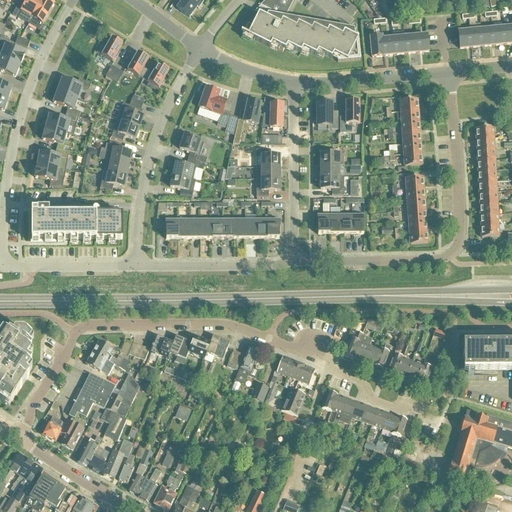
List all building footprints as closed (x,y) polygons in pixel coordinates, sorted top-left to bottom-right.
[(0,0),(0,9),(4,12),(10,0),(12,0),(13,0),(12,0),(0,0)] [(28,26),(43,0),(42,1),(40,0),(28,0),(24,9),(18,5),(12,17),(28,26)] [(54,7),(43,0),(28,26),(39,32),(54,7)] [(179,0),(183,3),(177,11),(189,20),(196,10),(198,11),(203,4),(202,3),(202,2),(199,0),(179,0)] [(262,17),(259,16),(247,38),(255,42),(270,49),(272,44),(278,47),(278,48),(285,52),(288,47),(294,50),(293,51),(301,55),(303,50),(309,53),(308,54),(316,58),(319,53),(325,56),(324,57),(331,60),(334,55),(340,58),(337,64),(360,62),(358,37),(352,38),(344,34),(342,38),(328,31),(326,35),(313,28),(311,32),(298,25),(296,29),(283,23),(294,0),(267,0),(260,7),(265,10),(262,17)] [(349,0),(360,9),(364,4),(359,0),(349,0)] [(472,0),(471,0),(473,9),(479,7),(477,0),(472,0)] [(498,8),(496,0),(488,0),(490,10),(498,8)] [(379,6),(386,19),(393,15),(386,2),(379,6)] [(100,32),(88,26),(77,44),(79,45),(75,52),(87,59),(91,52),(89,51),(100,32)] [(511,29),(503,30),(505,47),(511,46),(511,29)] [(503,30),(492,31),(494,48),(505,47),(503,30)] [(492,31),(481,32),(482,49),(494,48),(492,31)] [(481,32),(470,33),(471,50),(482,49),(481,32)] [(470,33),(458,34),(460,51),(471,50),(470,33)] [(426,37),(415,38),(417,55),(428,54),(426,37)] [(415,38),(404,39),(405,56),(417,55),(415,38)] [(17,39),(15,46),(27,50),(29,44),(17,39)] [(383,58),(382,41),(381,39),(370,40),(372,59),(383,58)] [(404,39),(393,40),(394,57),(405,56),(404,39)] [(12,45),(0,40),(0,46),(5,48),(0,60),(20,68),(24,56),(10,50),(12,45)] [(122,46),(111,40),(106,49),(101,46),(96,55),(101,58),(112,64),(122,46)] [(393,40),(382,41),(383,58),(394,57),(393,40)] [(127,72),(143,81),(148,73),(143,70),(148,61),(137,55),(127,72)] [(20,68),(0,60),(0,59),(0,75),(1,73),(15,79),(20,68)] [(148,73),(143,81),(158,91),(169,73),(158,66),(152,75),(148,73)] [(105,78),(111,82),(117,71),(111,68),(105,78)] [(117,71),(111,82),(117,85),(123,75),(117,71)] [(62,82),(58,93),(77,101),(82,89),(89,92),(91,86),(79,81),(77,87),(62,82)] [(0,99),(8,102),(11,90),(0,86),(0,99)] [(220,118),(217,127),(225,130),(230,115),(223,113),(226,104),(217,101),(219,95),(206,91),(199,111),(220,118)] [(77,101),(58,93),(53,105),(68,110),(66,116),(78,120),(80,115),(73,112),(77,101)] [(131,101),(129,108),(134,109),(141,112),(143,105),(131,101)] [(257,115),(259,106),(248,103),(245,118),(239,116),(232,147),(239,147),(242,133),(248,134),(249,126),(256,128),(259,116),(257,115)] [(359,104),(345,104),(345,119),(339,119),(339,135),(351,135),(351,126),(359,126),(359,104)] [(123,105),(117,122),(139,130),(143,119),(132,115),(134,109),(129,108),(123,105)] [(263,116),(262,129),(270,130),(282,131),(283,107),(279,107),(280,105),(274,105),(274,107),(270,107),(270,117),(263,116)] [(331,106),(317,106),(317,128),(328,128),(328,132),(338,132),(338,114),(331,114),(331,106)] [(64,122),(49,118),(46,130),(66,136),(68,129),(75,131),(78,120),(66,116),(64,122)] [(139,130),(117,122),(111,139),(122,143),(124,138),(135,141),(139,130)] [(422,126),(401,128),(402,142),(423,140),(422,126)] [(490,128),(468,130),(470,144),(491,141),(490,128)] [(66,136),(46,130),(42,142),(57,146),(56,152),(68,155),(71,144),(64,142),(66,136)] [(262,135),(262,144),(286,144),(286,136),(262,135)] [(204,145),(199,144),(201,140),(190,136),(188,140),(184,138),(179,151),(190,155),(187,162),(199,165),(204,167),(207,161),(199,158),(204,145)] [(423,140),(402,142),(403,154),(424,153),(423,140)] [(471,155),(468,156),(468,157),(492,154),(491,141),(470,144),(471,155)] [(109,145),(106,162),(129,167),(131,155),(120,153),(121,147),(109,145)] [(55,158),(39,155),(37,168),(65,173),(68,155),(56,152),(55,158)] [(256,170),(279,170),(279,158),(268,158),(268,152),(256,152),(256,170)] [(385,162),(395,162),(394,152),(384,152),(385,162)] [(424,153),(403,154),(404,167),(426,165),(424,153)] [(492,154),(468,157),(469,167),(490,165),(489,155),(493,155),(492,154)] [(343,168),(343,159),(339,159),(339,156),(320,156),(320,168),(339,168),(343,168)] [(90,159),(84,157),(82,169),(87,170),(90,159)] [(106,162),(103,173),(108,174),(126,178),(129,167),(106,162)] [(175,166),(172,178),(193,182),(195,171),(198,171),(199,165),(187,162),(186,169),(175,166)] [(426,165),(404,167),(405,180),(427,178),(426,165)] [(490,165),(469,167),(470,178),(491,176),(490,165)] [(65,173),(37,168),(35,180),(50,183),(49,189),(62,191),(65,173)] [(320,168),(320,180),(344,180),(344,179),(339,179),(339,168),(320,168)] [(234,176),(234,170),(227,170),(225,182),(231,182),(232,176),(234,176)] [(256,170),(256,182),(279,181),(279,170),(256,170)] [(223,189),(226,173),(220,172),(217,188),(223,189)] [(103,173),(100,191),(112,193),(113,187),(124,190),(126,178),(108,174),(103,173)] [(491,176),(470,178),(471,189),(493,187),(491,176)] [(193,182),(172,178),(170,189),(181,192),(180,198),(192,200),(195,182),(193,182)] [(427,178),(405,180),(407,192),(428,190),(427,178)] [(344,180),(320,180),(320,191),(331,191),(331,197),(344,197),(344,180)] [(81,196),(95,196),(96,190),(88,188),(89,183),(83,181),(81,196)] [(279,181),(256,182),(256,199),(268,199),(268,193),(280,193),(279,181)] [(493,187),(471,189),(472,200),(494,197),(493,187)] [(428,190),(407,192),(408,206),(429,204),(428,190)] [(494,197),(472,200),(474,211),(495,209),(494,197)] [(329,237),(329,215),(329,206),(323,206),(322,206),(322,216),(318,216),(318,237),(329,237)] [(122,241),(122,217),(63,217),(63,213),(52,213),(52,217),(49,217),(49,212),(37,212),(37,213),(31,213),(31,242),(122,241)] [(340,215),(329,215),(329,237),(340,237),(340,215)] [(352,215),(340,215),(340,237),(352,237),(352,215)] [(352,215),(352,237),(363,237),(363,216),(352,216),(352,215)] [(177,241),(177,220),(166,220),(166,241),(177,241)] [(178,220),(177,220),(177,241),(189,241),(189,224),(178,224),(178,220)] [(211,224),(200,224),(200,241),(211,241),(211,221),(211,224)] [(222,221),(211,221),(211,241),(222,241),(222,221)] [(233,221),(222,221),(222,241),(233,241),(233,221)] [(234,221),(233,221),(233,241),(245,241),(245,223),(234,224),(234,221)] [(267,223),(256,223),(256,241),(267,241),(267,221),(267,223)] [(279,221),(267,221),(267,241),(279,241),(279,221)] [(256,223),(245,223),(245,241),(256,241),(256,223)] [(200,224),(189,224),(189,241),(200,241),(200,224)] [(489,226),(479,227),(479,245),(490,245),(489,226)] [(499,226),(489,226),(490,245),(500,244),(499,226)] [(509,226),(499,226),(500,244),(510,244),(509,226)] [(479,227),(467,227),(468,245),(479,245),(479,227)] [(388,229),(388,247),(399,247),(399,229),(388,229)] [(399,229),(399,247),(410,247),(409,229),(399,229)] [(409,229),(410,247),(420,247),(420,229),(409,229)] [(420,229),(420,247),(431,247),(431,229),(420,229)] [(369,325),(367,334),(373,336),(376,327),(369,325)] [(386,333),(397,337),(400,330),(389,325),(386,333)] [(30,377),(29,377),(26,374),(31,367),(29,366),(32,362),(27,358),(31,352),(28,350),(32,345),(27,343),(31,337),(23,331),(15,332),(12,335),(9,333),(7,336),(3,333),(0,333),(0,399),(3,402),(4,400),(11,405),(30,377)] [(353,361),(353,360),(360,342),(362,336),(356,333),(355,337),(349,335),(346,343),(349,344),(344,357),(353,361)] [(150,355),(159,359),(166,342),(157,338),(150,355)] [(169,356),(170,356),(177,359),(184,342),(176,338),(173,344),(174,345),(169,356)] [(194,338),(192,345),(188,355),(189,356),(205,362),(207,356),(211,345),(210,345),(194,338)] [(213,338),(210,345),(211,345),(207,356),(214,359),(221,342),(213,338)] [(363,363),(369,348),(372,341),(367,339),(365,344),(360,342),(353,360),(363,363)] [(168,362),(170,356),(169,356),(174,345),(173,344),(166,342),(159,359),(168,362)] [(184,342),(177,359),(186,362),(189,356),(188,355),(192,345),(184,342)] [(229,345),(221,342),(214,359),(223,362),(229,345)] [(100,343),(93,355),(114,367),(119,370),(124,361),(119,358),(117,361),(109,357),(113,351),(100,343)] [(129,356),(134,358),(139,346),(133,344),(129,356)] [(511,344),(463,345),(463,372),(511,371),(511,344)] [(134,358),(139,361),(144,348),(139,346),(134,358)] [(144,348),(139,361),(145,363),(150,351),(144,348)] [(363,363),(373,367),(379,352),(369,348),(363,363)] [(235,383),(243,386),(247,377),(255,380),(258,372),(252,370),(258,354),(248,350),(235,383)] [(379,352),(373,367),(373,368),(382,371),(389,354),(379,351),(379,352)] [(234,366),(239,355),(233,352),(227,369),(235,372),(236,367),(234,366)] [(114,367),(93,355),(86,366),(99,374),(100,373),(108,378),(114,367)] [(244,357),(239,355),(234,366),(236,367),(239,368),(244,357)] [(397,376),(397,375),(403,361),(403,359),(394,356),(388,373),(397,376)] [(277,374),(287,379),(293,364),(283,360),(277,374)] [(397,375),(407,379),(413,364),(403,361),(397,375)] [(287,379),(298,383),(304,368),(293,364),(287,379)] [(407,379),(417,383),(422,368),(413,364),(407,379)] [(422,368),(417,383),(416,383),(426,387),(432,370),(423,366),(422,368)] [(143,373),(152,376),(154,371),(145,368),(143,373)] [(304,368),(298,383),(309,387),(315,372),(304,368)] [(178,380),(186,383),(188,377),(180,374),(178,380)] [(104,412),(116,389),(90,376),(80,397),(78,396),(73,404),(75,405),(69,417),(74,420),(77,415),(86,419),(93,406),(104,412)] [(106,411),(115,416),(124,420),(139,391),(140,388),(128,377),(117,398),(113,396),(106,411)] [(189,378),(187,383),(194,386),(196,381),(189,378)] [(194,389),(201,392),(205,382),(198,379),(194,389)] [(268,390),(257,386),(251,401),(262,405),(268,390)] [(290,391),(285,402),(300,408),(304,398),(290,391)] [(331,414),(331,413),(337,398),(337,397),(328,393),(322,410),(331,414)] [(335,422),(340,423),(347,402),(337,398),(331,413),(337,415),(335,422)] [(300,408),(285,402),(281,413),(296,419),(300,408)] [(352,420),(357,405),(347,402),(340,423),(349,427),(352,420)] [(186,409),(193,412),(195,406),(189,404),(186,409)] [(352,420),(362,424),(367,408),(357,405),(352,420)] [(362,424),(371,427),(377,412),(367,408),(362,424)] [(100,422),(110,426),(115,416),(106,411),(100,422)] [(371,427),(381,431),(387,415),(377,412),(371,427)] [(448,478),(463,482),(470,485),(476,468),(483,469),(490,467),(492,466),(495,465),(499,460),(502,455),(504,453),(505,449),(511,451),(511,426),(487,419),(487,421),(476,418),(476,415),(467,412),(464,422),(462,421),(458,433),(461,434),(460,436),(461,436),(453,464),(452,464),(448,477),(449,477),(448,478)] [(381,431),(392,434),(397,419),(387,415),(381,431)] [(115,416),(110,426),(104,437),(117,444),(127,422),(124,420),(115,416)] [(285,416),(283,422),(293,426),(295,420),(285,416)] [(42,437),(44,438),(45,439),(47,439),(50,441),(52,442),(53,442),(55,444),(63,430),(60,429),(63,424),(53,419),(49,426),(48,425),(42,437)] [(397,419),(392,434),(391,436),(401,439),(407,422),(397,419)] [(61,447),(72,453),(84,431),(67,422),(60,435),(61,435),(66,438),(61,447)] [(77,465),(87,470),(98,450),(102,441),(97,438),(94,443),(89,440),(77,465)] [(123,459),(128,461),(129,457),(134,446),(124,442),(118,456),(116,459),(112,457),(104,477),(114,481),(123,459)] [(351,456),(356,446),(348,443),(343,453),(351,456)] [(388,447),(378,443),(375,451),(385,455),(388,447)] [(187,454),(190,448),(179,444),(177,450),(178,451),(178,452),(182,453),(182,452),(187,454)] [(232,457),(241,460),(245,450),(238,446),(235,452),(232,457)] [(135,459),(141,462),(145,453),(145,452),(145,451),(140,448),(135,459)] [(87,470),(104,477),(112,457),(100,451),(98,450),(87,470)] [(137,499),(138,499),(143,491),(140,489),(144,482),(140,480),(146,470),(144,469),(150,455),(145,453),(141,462),(139,467),(135,477),(136,478),(132,485),(133,485),(129,492),(130,493),(129,494),(134,497),(134,496),(138,498),(137,499)] [(162,468),(168,470),(172,461),(174,457),(168,454),(162,468)] [(15,495),(20,487),(25,482),(35,467),(19,456),(9,471),(8,471),(0,482),(0,483),(5,487),(14,475),(20,479),(11,492),(15,495)] [(129,457),(128,461),(118,483),(127,487),(134,471),(130,469),(134,459),(129,457)] [(336,461),(328,457),(321,473),(329,477),(336,461)] [(367,466),(369,460),(362,457),(360,463),(367,466)] [(368,471),(376,474),(380,463),(373,460),(368,471)] [(170,474),(177,477),(179,474),(179,473),(182,466),(172,461),(168,470),(171,472),(170,474)] [(182,466),(179,473),(186,477),(189,470),(182,466)] [(25,482),(20,487),(20,488),(12,500),(19,504),(27,492),(28,493),(32,487),(33,487),(43,472),(35,467),(25,482)] [(197,469),(194,475),(200,478),(203,472),(197,469)] [(143,491),(138,499),(148,505),(157,489),(154,487),(161,475),(155,471),(148,484),(144,482),(140,489),(143,491)] [(175,482),(161,511),(162,511),(168,511),(176,498),(172,496),(173,495),(174,495),(175,492),(177,491),(184,477),(179,474),(177,477),(175,481),(175,482)] [(46,505),(57,487),(42,478),(25,507),(34,511),(41,511),(46,505)] [(191,478),(186,488),(187,489),(194,492),(197,485),(199,481),(191,478)] [(159,510),(161,511),(175,482),(175,481),(170,479),(166,486),(167,487),(165,490),(166,491),(165,493),(162,491),(154,507),(156,508),(156,510),(157,510),(159,510)] [(197,485),(194,492),(199,495),(203,487),(197,485)] [(70,511),(76,503),(68,497),(63,505),(59,503),(65,492),(57,487),(46,505),(56,511),(55,511),(70,511)] [(171,511),(184,511),(194,492),(187,489),(179,505),(176,503),(171,511)] [(220,498),(226,500),(228,494),(223,491),(220,498)] [(502,499),(503,494),(488,491),(487,495),(502,499)] [(184,511),(196,511),(199,508),(194,505),(199,495),(194,492),(184,511)] [(247,511),(258,511),(266,498),(257,493),(247,511)] [(359,511),(364,501),(358,498),(353,510),(354,511),(359,511)] [(73,511),(84,511),(89,504),(86,502),(87,501),(83,499),(82,500),(81,499),(73,511)] [(199,508),(206,511),(210,504),(202,500),(199,508)] [(3,511),(15,511),(19,506),(11,501),(3,511)] [(238,510),(241,504),(237,503),(232,511),(240,511),(241,511),(238,510)]
